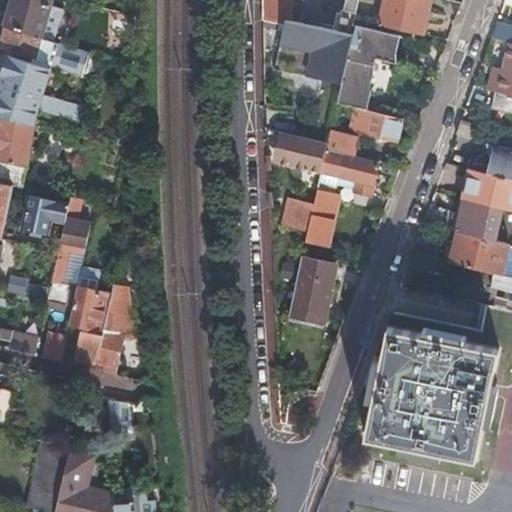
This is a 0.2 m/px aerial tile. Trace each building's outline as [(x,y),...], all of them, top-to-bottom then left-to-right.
[(40,35),(48,37),(51,27),(45,25),(51,0),(9,0),(2,23),(6,24),(7,24),(40,35)] [(261,0),(262,19),(275,22),(281,1),(275,0),(261,0)] [(275,0),(281,1),(275,22),(284,24),(286,17),(289,18),(291,10),(290,9),(292,0),(275,0)] [(345,0),(342,13),(346,14),(342,31),(353,33),(355,23),(353,23),(358,0),(345,0)] [(382,0),(377,23),(422,33),(430,0),(382,0)] [(286,17),(284,24),(274,66),(340,83),(353,33),(342,31),(289,18),(286,17)] [(511,23),(497,19),(491,34),(510,39),(511,39),(511,23)] [(409,64),(416,37),(377,29),(355,23),(353,33),(340,83),(338,95),(339,95),(338,97),(337,97),(336,102),(342,103),(354,106),(369,109),(382,112),(387,93),(384,92),(391,61),(409,64)] [(7,24),(6,24),(5,28),(1,43),(10,46),(8,51),(50,65),(82,75),(90,50),(48,37),(40,35),(7,24)] [(511,39),(510,39),(503,67),(497,89),(497,90),(495,89),(490,107),(511,111),(511,39)] [(50,65),(8,51),(0,75),(0,82),(41,94),(50,65)] [(488,86),(497,89),(503,67),(494,65),(488,86)] [(86,107),(41,94),(0,82),(0,114),(32,122),(37,107),(83,120),(86,107)] [(354,106),(342,103),(340,109),(353,111),(350,125),(357,129),(395,138),(401,117),(382,112),(369,109),(354,106)] [(21,185),(33,123),(32,122),(0,114),(0,180),(9,182),(21,185)] [(455,133),(480,139),(485,125),(460,119),(455,133)] [(359,136),(330,130),(329,133),(327,143),(326,147),(343,151),(355,154),(359,136)] [(327,143),(285,133),(282,144),(280,143),(276,159),(321,170),(326,147),(327,143)] [(511,146),(486,140),(486,141),(486,149),(490,157),(488,164),(473,161),(470,168),(511,177),(511,146)] [(321,170),(313,204),(308,229),(305,239),(327,245),(345,194),(341,193),(347,175),(365,179),(363,191),(377,194),(385,163),(343,153),(343,151),(326,147),(321,170)] [(511,177),(470,168),(467,180),(463,180),(459,196),(503,206),(511,208),(511,177)] [(0,232),(9,182),(0,180),(0,232)] [(64,220),(65,214),(68,202),(27,193),(20,226),(47,231),(50,217),(64,220)] [(496,239),(503,206),(459,196),(452,228),(455,229),(496,239)] [(283,223),(308,229),(313,204),(288,198),(283,223)] [(80,263),(90,219),(65,214),(64,220),(58,248),(50,285),(47,298),(71,303),(80,263)] [(508,242),(496,239),(455,229),(451,245),(447,244),(443,259),(456,262),(471,266),(501,273),(508,242)] [(302,253),(288,312),(322,320),(336,262),(302,253)] [(443,259),(422,255),(418,268),(452,276),(456,262),(443,259)] [(74,355),(95,360),(96,359),(103,328),(98,327),(106,292),(95,290),(100,267),(80,263),(71,303),(67,320),(81,323),(74,355)] [(511,298),(495,294),(493,303),(506,306),(511,306),(511,275),(501,273),(471,266),(467,279),(508,288),(511,285),(511,298)] [(103,328),(96,359),(95,360),(117,365),(125,332),(132,334),(126,282),(114,279),(103,328)] [(47,298),(50,285),(40,283),(37,296),(47,298)] [(366,430),(474,453),(498,345),(390,321),(383,352),(381,363),(377,378),(366,430)] [(59,359),(64,334),(44,331),(39,354),(59,359)] [(117,365),(95,360),(94,367),(116,372),(117,365)] [(0,427),(7,429),(15,389),(10,389),(0,386),(0,427)] [(136,402),(109,395),(111,432),(118,431),(133,431),(136,402)] [(119,447),(118,431),(111,432),(111,447),(119,447)] [(48,511),(53,511),(69,448),(69,447),(43,439),(26,506),(33,508),(48,511)] [(114,511),(113,491),(86,484),(93,454),(69,448),(53,511),(114,511)] [(439,473),(437,483),(462,490),(464,479),(439,473)] [(154,511),(154,500),(145,500),(145,488),(113,489),(113,491),(114,511),(154,511)]
